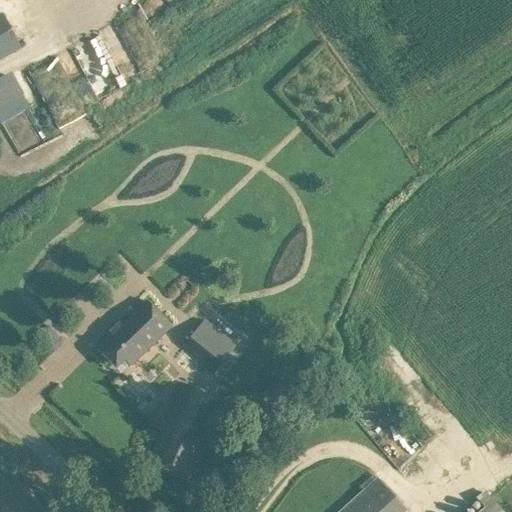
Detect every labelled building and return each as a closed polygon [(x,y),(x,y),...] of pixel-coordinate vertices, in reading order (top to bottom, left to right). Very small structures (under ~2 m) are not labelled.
[(0,59),(18,50),(0,17),(0,59)] [(8,72),(0,76),(0,107),(22,94),(8,72)] [(146,301),(96,349),(110,363),(115,368),(123,360),(128,365),(130,367),(172,327),(146,301)] [(190,339),(185,345),(201,359),(209,365),(206,368),(213,374),(214,374),(236,346),(206,322),(204,320),(190,339)] [(162,432),(148,465),(187,482),(195,464),(222,402),(183,383),(167,421),(162,432)] [(360,511),(352,502),(341,511),(360,511)] [(501,511),(492,502),(481,511),(501,511)]
